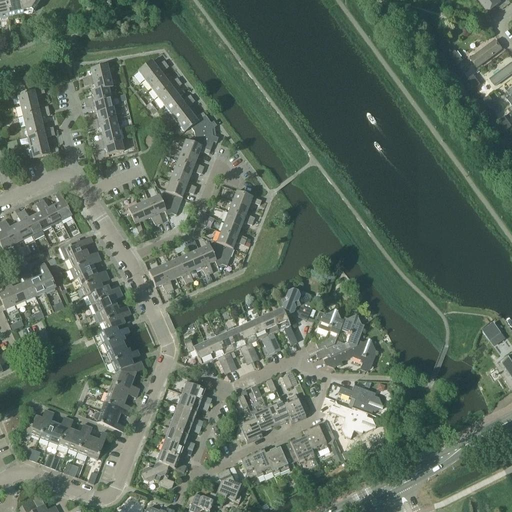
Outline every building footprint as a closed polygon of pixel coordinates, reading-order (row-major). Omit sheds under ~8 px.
[(3,0),(0,0),(0,19),(8,18),(3,0)] [(3,0),(8,18),(23,15),(19,0),(3,0)] [(19,0),(23,15),(32,13),(40,0),(19,0)] [(476,0),(487,15),(501,3),(498,0),(476,0)] [(502,51),(496,43),(471,62),(477,70),(502,51)] [(450,56),(457,65),(462,61),(455,52),(450,56)] [(138,72),(144,81),(166,65),(164,62),(156,67),(152,62),(138,72)] [(511,75),(511,65),(511,64),(489,80),(495,88),(511,75)] [(83,78),(84,83),(110,76),(107,65),(90,69),(92,75),(83,78)] [(144,81),(151,89),(165,79),(161,74),(169,68),(166,65),(144,81)] [(94,84),(95,90),(96,91),(109,88),(109,89),(113,88),(110,76),(84,83),(84,86),(94,84)] [(468,80),(475,89),(480,85),(473,76),(468,80)] [(151,89),(157,98),(179,82),(177,79),(169,84),(165,79),(151,89)] [(157,98),(164,107),(178,96),(174,92),(182,85),(179,82),(157,98)] [(84,101),(85,105),(111,99),(109,89),(109,88),(96,91),(95,90),(91,91),(93,97),(84,101)] [(17,96),(20,108),(37,103),(36,97),(45,94),(44,89),(17,96)] [(164,107),(170,115),(192,99),(190,96),(182,102),(178,96),(164,107)] [(483,101),(490,110),(496,106),(489,97),(483,101)] [(95,107),(96,113),(114,109),(111,99),(85,105),(86,108),(95,107)] [(170,115),(177,124),(191,114),(187,109),(195,102),(192,99),(170,115)] [(20,108),(22,118),(49,112),(48,107),(39,109),(37,103),(20,108)] [(498,107),(493,110),(497,115),(502,111),(498,107)] [(89,122),(90,126),(116,119),(114,109),(96,113),(98,119),(89,122)] [(22,118),(25,128),(42,124),(41,118),(50,115),(49,112),(22,118)] [(184,134),(191,129),(191,128),(205,117),(203,114),(195,119),(191,114),(177,124),(184,134)] [(194,133),(195,136),(215,132),(215,128),(217,127),(213,122),(211,124),(205,117),(191,128),(191,129),(194,133)] [(499,121),(506,131),(511,127),(504,117),(499,121)] [(100,128),(101,134),(119,130),(116,119),(90,126),(90,129),(100,128)] [(25,128),(28,139),(54,133),(53,128),(44,130),(42,124),(25,128)] [(94,143),(95,147),(121,140),(119,130),(101,134),(103,139),(94,143)] [(195,139),(193,143),(211,150),(214,143),(217,144),(219,139),(216,138),(215,132),(195,136),(195,139)] [(28,139),(30,149),(47,145),(46,139),(55,136),(54,133),(28,139)] [(121,140),(95,147),(95,151),(105,149),(107,156),(124,151),(121,140)] [(185,141),(182,150),(198,156),(200,153),(209,155),(211,150),(193,143),(193,144),(185,141)] [(47,145),(30,149),(33,160),(59,154),(58,149),(49,151),(47,145)] [(182,150),(178,160),(203,170),(204,168),(195,164),(198,156),(182,150)] [(178,160),(174,171),(190,177),(192,173),(201,176),(203,170),(178,160)] [(174,171),(170,180),(196,190),(196,188),(188,184),(190,177),(174,171)] [(170,180),(166,192),(165,193),(182,199),(182,198),(184,193),(194,196),(196,190),(170,180)] [(162,198),(160,199),(159,199),(165,212),(167,219),(168,219),(167,216),(171,214),(176,217),(184,198),(182,198),(182,199),(165,193),(166,192),(164,192),(162,198)] [(237,193),(233,203),(249,209),(251,203),(260,206),(262,202),(253,198),(252,199),(237,193)] [(60,204),(54,207),(61,222),(72,217),(60,194),(56,196),(60,204)] [(159,196),(148,201),(159,225),(163,224),(159,215),(165,212),(159,199),(160,199),(159,196)] [(148,201),(138,205),(145,221),(151,218),(155,227),(159,225),(148,201)] [(44,202),(40,204),(52,227),(61,222),(54,207),(48,210),(44,202)] [(233,203),(229,213),(254,222),(255,219),(247,215),(249,209),(233,203)] [(40,214),(34,217),(42,232),(52,227),(40,204),(36,206),(40,214)] [(145,221),(138,205),(128,210),(139,235),(143,233),(140,224),(145,221)] [(25,212),(21,214),(33,237),(42,232),(34,217),(29,220),(25,212)] [(229,213),(225,223),(241,229),(243,224),(252,226),(254,222),(229,213)] [(21,224),(15,227),(23,242),(33,237),(21,214),(17,216),(21,224)] [(5,222),(2,224),(13,247),(23,242),(15,227),(10,229),(5,222)] [(225,223),(221,233),(246,243),(247,239),(239,235),(241,229),(225,223)] [(13,247),(2,224),(0,224),(0,230),(2,233),(0,234),(0,244),(4,252),(13,247)] [(221,233),(217,243),(217,244),(233,250),(235,244),(244,247),(246,243),(221,233)] [(66,262),(69,260),(87,252),(85,247),(93,243),(91,239),(79,244),(78,241),(60,249),(66,262)] [(213,249),(211,250),(216,262),(215,262),(218,268),(223,266),(227,267),(234,250),(233,250),(217,244),(217,243),(215,243),(213,249)] [(210,246),(199,251),(210,275),(213,274),(210,265),(215,262),(216,262),(211,250),(210,246)] [(199,251),(189,255),(196,271),(201,269),(206,277),(210,275),(199,251)] [(69,260),(73,269),(99,258),(97,253),(89,257),(87,252),(69,260)] [(189,255),(179,260),(190,284),(194,283),(190,273),(196,271),(189,255)] [(77,279),(95,271),(93,266),(101,263),(99,258),(73,269),(70,271),(74,280),(77,279)] [(55,259),(49,261),(51,267),(57,264),(55,259)] [(179,260),(169,264),(176,280),(181,277),(187,286),(190,284),(179,260)] [(169,264),(159,268),(170,293),(174,291),(171,282),(176,280),(169,264)] [(44,275),(38,278),(45,294),(56,289),(45,265),(41,267),(44,275)] [(170,293),(159,268),(149,273),(156,288),(162,286),(167,294),(170,293)] [(77,279),(81,288),(107,276),(106,272),(97,276),(95,271),(77,279)] [(29,272),(25,274),(35,298),(45,294),(38,278),(33,280),(29,272)] [(24,284),(18,287),(25,302),(35,298),(25,274),(21,276),(24,284)] [(86,298),(87,298),(91,296),(91,295),(104,290),(103,289),(101,284),(109,281),(107,276),(81,288),(86,298)] [(9,281),(5,283),(15,307),(25,302),(18,287),(13,289),(9,281)] [(15,307),(5,283),(1,285),(5,293),(0,294),(0,298),(5,311),(15,307)] [(87,298),(91,306),(121,293),(119,288),(111,292),(108,287),(103,289),(104,290),(91,295),(91,296),(87,298)] [(284,305),(282,309),(286,318),(294,314),(298,316),(299,318),(307,321),(312,309),(310,303),(301,307),(299,303),(301,297),(299,292),(294,290),(289,293),(287,298),(282,300),(284,305)] [(91,306),(95,315),(117,306),(115,301),(123,297),(121,293),(91,306)] [(99,325),(103,323),(129,311),(127,307),(119,311),(117,306),(95,315),(99,325)] [(278,313),(272,316),(280,333),(285,331),(292,347),(298,344),(286,318),(282,309),(282,310),(279,311),(278,313)] [(129,311),(103,323),(107,332),(116,328),(116,329),(125,325),(123,320),(131,316),(129,311)] [(316,354),(316,355),(327,350),(327,351),(335,347),(337,342),(336,342),(340,331),(341,332),(346,320),(345,320),(345,319),(344,319),(343,322),(341,321),(337,314),(338,313),(334,311),(334,313),(326,316),(324,315),(324,314),(319,313),(316,321),(320,323),(318,329),(329,333),(327,338),(315,344),(318,350),(325,347),(326,349),(316,354)] [(264,318),(260,319),(276,354),(281,351),(274,336),(280,333),(272,316),(266,319),(264,318)] [(323,361),(324,362),(358,348),(360,342),(359,342),(364,327),(361,326),(358,318),(358,317),(355,316),(355,317),(347,320),(346,320),(341,332),(351,335),(348,343),(344,345),(337,342),(335,347),(327,351),(327,350),(316,355),(318,360),(329,356),(330,358),(323,361)] [(257,323),(250,326),(258,343),(263,341),(270,357),(276,354),(260,319),(258,320),(257,323)] [(500,334),(493,324),(483,331),(491,341),(500,334)] [(242,327),(238,329),(254,364),(259,361),(252,345),(258,343),(250,326),(244,329),(242,327)] [(100,339),(107,355),(125,347),(121,338),(129,335),(127,330),(118,333),(118,332),(116,329),(116,328),(107,332),(99,336),(100,339)] [(234,333),(228,335),(236,353),(241,350),(248,366),(254,364),(238,329),(235,330),(234,333)] [(336,342),(337,342),(344,345),(348,343),(351,335),(341,332),(340,331),(336,342)] [(220,337),(217,338),(232,373),(237,371),(230,355),(236,353),(228,335),(222,338),(220,337)] [(500,337),(492,343),(501,357),(510,351),(500,337)] [(206,345),(214,362),(219,360),(226,376),(232,373),(217,338),(213,340),(212,342),(206,345)] [(207,365),(214,362),(206,345),(200,348),(197,347),(195,348),(191,339),(185,342),(190,354),(195,351),(201,365),(198,367),(200,370),(205,372),(209,369),(207,365)] [(358,348),(324,362),(326,368),(327,367),(333,369),(342,365),(341,363),(352,358),(361,362),(362,365),(360,371),(365,373),(370,371),(376,354),(376,353),(371,343),(372,341),(368,340),(368,341),(363,343),(360,342),(358,348)] [(116,374),(115,375),(133,367),(132,363),(131,361),(139,357),(137,352),(128,356),(125,347),(107,355),(114,371),(116,374)] [(115,375),(112,384),(138,394),(140,390),(131,387),(136,374),(144,371),(141,363),(133,367),(115,375)] [(282,379),(287,390),(293,387),(288,377),(282,379)] [(267,383),(272,394),(277,391),(272,380),(267,383)] [(112,384),(108,394),(126,401),(128,396),(136,399),(138,394),(112,384)] [(184,392),(182,396),(210,407),(213,400),(204,397),(206,391),(189,385),(187,391),(184,392)] [(252,389),(257,400),(262,398),(258,387),(252,389)] [(350,408),(353,409),(369,415),(369,416),(372,417),(373,414),(376,415),(376,414),(382,411),(383,411),(384,408),(383,407),(379,400),(380,399),(375,398),(376,396),(355,387),(353,393),(341,389),(339,395),(351,400),(349,406),(350,408)] [(108,394),(104,403),(131,413),(132,409),(124,406),(126,401),(108,394)] [(183,401),(180,408),(197,415),(199,409),(208,412),(210,407),(182,396),(181,399),(183,401)] [(238,398),(243,409),(248,407),(244,396),(238,398)] [(287,401),(283,403),(282,404),(290,421),(289,421),(290,424),(298,420),(299,421),(306,418),(305,415),(308,414),(309,410),(307,404),(299,402),(297,396),(287,400),(287,401)] [(271,404),(266,407),(275,426),(282,423),(282,424),(289,421),(290,421),(282,404),(283,403),(281,399),(271,403),(271,404)] [(104,403),(101,413),(119,420),(121,415),(129,418),(131,413),(104,403)] [(251,413),(252,416),(253,416),(260,433),(261,433),(268,430),(268,431),(275,427),(275,426),(266,407),(265,406),(256,410),(257,411),(251,413)] [(353,409),(352,412),(338,406),(337,409),(332,408),(330,414),(345,420),(341,431),(345,439),(351,441),(354,433),(362,436),(364,433),(367,435),(367,434),(374,431),(375,432),(377,428),(376,427),(373,422),(373,421),(367,419),(369,416),(369,415),(353,409)] [(175,415),(174,419),(202,429),(204,423),(195,420),(197,415),(180,408),(177,414),(175,415)] [(31,436),(40,440),(49,414),(45,412),(42,420),(36,418),(33,426),(29,425),(23,439),(29,441),(31,436)] [(119,420),(101,413),(100,415),(98,414),(96,414),(95,415),(94,418),(94,419),(96,421),(97,422),(97,423),(123,434),(125,428),(117,425),(119,420)] [(40,440),(49,443),(56,425),(51,423),(54,415),(49,414),(40,440)] [(253,416),(252,416),(243,420),(244,421),(238,423),(240,428),(239,428),(237,435),(239,440),(243,442),(246,441),(247,443),(254,440),(255,441),(262,437),(261,433),(260,433),(253,416)] [(49,443),(58,447),(68,421),(64,419),(61,427),(56,425),(49,443)] [(174,424),(171,430),(188,437),(191,431),(200,435),(202,429),(174,419),(173,421),(174,424)] [(68,421),(58,447),(57,451),(66,455),(68,450),(75,433),(70,431),(73,423),(68,421)] [(304,433),(306,438),(313,455),(314,455),(319,453),(319,454),(328,449),(327,448),(333,445),(335,440),(333,435),(328,433),(324,424),(304,433)] [(68,450),(78,454),(87,428),(83,426),(80,435),(75,433),(68,450)] [(78,454),(87,458),(94,440),(89,438),(92,430),(87,428),(78,454)] [(167,437),(165,441),(193,451),(195,445),(187,442),(188,437),(171,430),(169,436),(167,437)] [(94,440),(87,458),(97,461),(107,436),(102,434),(99,442),(94,440)] [(291,444),(286,447),(294,465),(299,463),(300,465),(305,463),(306,464),(315,459),(314,455),(313,455),(306,438),(299,441),(299,442),(292,445),(291,444)] [(344,460),(335,440),(333,445),(331,446),(332,449),(338,464),(344,462),(344,460)] [(165,446),(162,453),(180,459),(182,454),(191,457),(193,451),(165,441),(164,444),(165,446)] [(274,453),(266,457),(273,473),(274,476),(280,474),(280,475),(290,471),(288,467),(294,465),(286,447),(273,452),(274,453)] [(25,460),(31,462),(35,452),(29,450),(25,460)] [(266,457),(264,451),(257,455),(257,456),(249,459),(248,457),(241,460),(247,474),(246,476),(251,478),(257,476),(258,479),(263,477),(264,477),(273,473),(266,457)] [(35,452),(31,462),(37,464),(40,454),(35,452)] [(158,460),(156,463),(169,468),(184,474),(187,468),(178,464),(180,459),(162,453),(160,459),(158,460)] [(44,467),(50,469),(53,459),(48,457),(44,467)] [(53,459),(50,469),(56,471),(59,462),(53,459)] [(169,468),(156,463),(155,466),(150,465),(148,469),(143,471),(141,477),(143,481),(148,483),(153,481),(158,483),(160,488),(168,491),(172,489),(174,483),(168,480),(166,475),(169,468)] [(63,474),(69,476),(73,467),(67,464),(63,474)] [(73,467),(69,476),(75,478),(79,469),(73,467)] [(221,483),(216,496),(212,506),(219,509),(221,508),(224,501),(225,501),(225,499),(239,505),(241,499),(239,495),(238,495),(241,486),(234,484),(229,471),(218,476),(221,483)] [(88,483),(94,485),(97,476),(92,474),(88,483)] [(209,511),(212,506),(216,496),(211,495),(212,492),(199,487),(195,496),(189,500),(185,508),(190,510),(188,511),(209,511)] [(40,497),(33,501),(37,507),(44,504),(40,497)] [(56,511),(58,511),(55,507),(48,511),(44,504),(37,507),(33,501),(19,509),(21,511),(56,511)]
